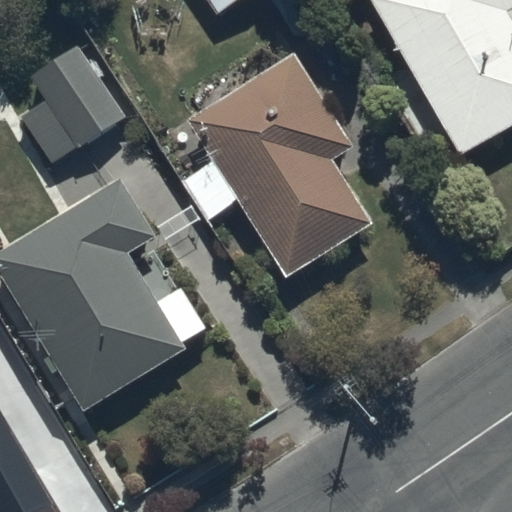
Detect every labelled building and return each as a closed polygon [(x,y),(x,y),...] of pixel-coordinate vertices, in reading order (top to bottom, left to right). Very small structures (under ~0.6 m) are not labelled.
[(204,0),(214,13),(234,0),(204,0)] [(511,0),(366,0),(458,157),(511,125),(511,21),(506,11),(511,6),(511,0)] [(75,43),(26,75),(74,147),(123,115),(75,43)] [(350,149),(290,53),(184,119),(283,277),(368,224),(329,161),(350,149)] [(117,180),(0,249),(0,282),(79,414),(185,351),(126,252),(151,237),(117,180)] [(0,511),(52,511),(0,419),(0,511)]
